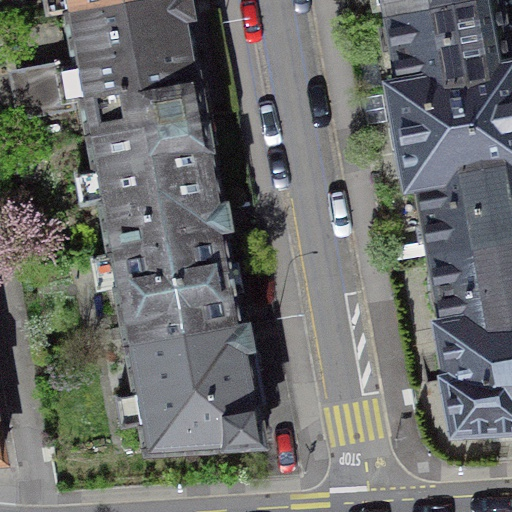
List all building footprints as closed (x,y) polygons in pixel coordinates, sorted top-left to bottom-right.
[(184,6),(182,0),(154,0),(69,15),(77,62),(18,72),(26,116),(85,105),(91,135),(204,115),(184,6)] [(69,15),(154,0),(44,0),(48,15),(68,11),(69,15)] [(388,17),(484,0),(385,0),(386,5),(388,17)] [(393,93),(511,71),(511,67),(509,68),(497,0),(484,0),(388,17),(391,30),(401,87),(392,89),(393,93)] [(409,183),(511,164),(511,71),(393,93),(405,162),(409,183)] [(222,220),(204,115),(91,135),(97,171),(76,174),(82,205),(103,201),(112,252),(225,231),(222,220)] [(431,255),(511,240),(511,164),(409,183),(409,186),(419,184),(425,220),(431,255)] [(223,235),(225,234),(225,231),(112,252),(113,256),(91,260),(97,290),(118,286),(129,345),(242,325),(241,322),(239,323),(237,311),(229,261),(228,261),(223,235)] [(511,240),(431,255),(444,325),(439,326),(449,378),(445,379),(454,433),(506,430),(511,429),(511,240)] [(244,336),(242,325),(129,345),(133,367),(115,370),(120,396),(115,397),(121,428),(143,424),(148,451),(263,444),(244,336)]
